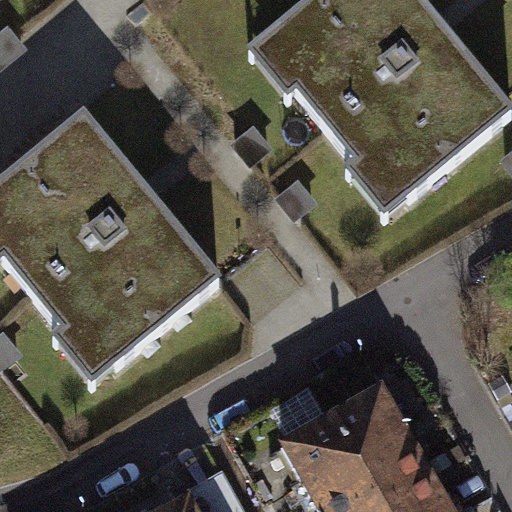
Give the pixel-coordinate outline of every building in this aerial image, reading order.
[(0,0),(0,29),(34,0),(0,0)] [(511,99),(433,0),(375,0),(285,77),(419,240),(511,156),(511,99)] [(247,305),(113,139),(0,229),(0,249),(123,402),(247,305)] [(458,511),(402,401),(354,429),(398,511),(458,511)] [(398,511),(354,429),(304,454),(332,511),(398,511)]
